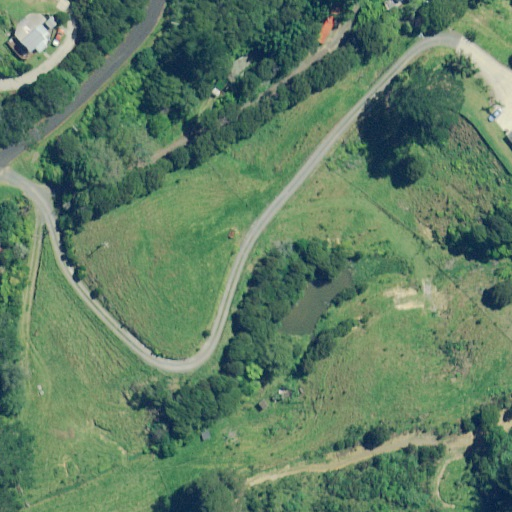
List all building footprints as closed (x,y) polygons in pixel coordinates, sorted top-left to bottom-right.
[(384,0),(388,8),(394,5),(396,9),(413,0),(384,0)] [(49,12),(30,13),(24,18),(32,29),(24,34),(17,26),(4,35),(23,61),(32,54),(30,51),(33,49),(37,54),(50,42),(53,25),(56,23),(49,12)] [(319,46),(335,21),(321,12),(305,38),(319,46)] [(220,66),(228,83),(239,78),(237,73),(259,62),(253,50),(220,66)] [(511,128),(503,135),(511,147),(511,128)]
